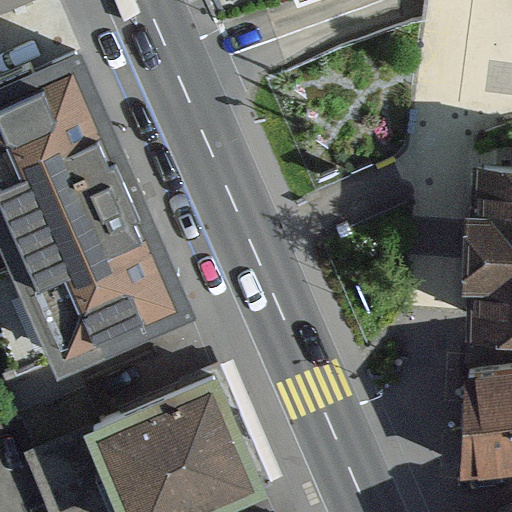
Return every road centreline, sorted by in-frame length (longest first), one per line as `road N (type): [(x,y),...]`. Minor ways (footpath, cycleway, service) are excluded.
road 1 (primary): [(363,498),(142,0)]
road 2 (residential): [(363,498),(393,449),(422,307),(462,0)]
